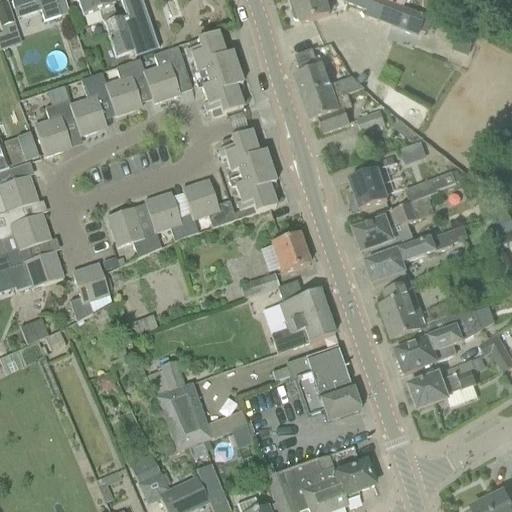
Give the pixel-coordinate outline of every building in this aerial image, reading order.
[(8,0),(10,5),(16,20),(38,13),(43,25),(59,19),(53,2),(54,1),(53,0),(8,0)] [(74,0),(82,22),(99,16),(102,27),(117,22),(112,6),(120,3),(118,0),(74,0)] [(118,0),(120,3),(125,20),(120,22),(134,64),(135,64),(156,58),(156,57),(141,14),(136,0),(118,0)] [(323,0),(291,0),(294,10),(291,11),(290,15),(292,23),(296,25),(299,24),(300,27),(330,17),(323,0)] [(366,16),(372,0),(340,0),(339,5),(366,16)] [(385,4),(377,24),(416,40),(424,19),(392,6),(385,4)] [(6,7),(0,8),(0,34),(0,35),(14,30),(6,7)] [(131,56),(122,29),(120,22),(119,21),(117,22),(102,27),(114,62),(131,56)] [(222,54),(216,37),(202,42),(207,59),(210,58),(217,79),(235,72),(229,52),(222,54)] [(210,58),(207,59),(202,42),(187,47),(189,54),(184,55),(187,63),(191,62),(196,78),(192,79),(194,86),(217,79),(210,58)] [(183,70),(181,65),(176,51),(152,59),(156,71),(142,76),(138,64),(152,108),(170,102),(169,98),(177,95),(170,74),(183,70)] [(322,69),(317,71),(311,54),(294,60),(300,76),(293,79),(301,100),(318,94),(323,106),(346,98),(362,92),(351,81),(329,89),(322,69)] [(152,108),(138,64),(113,73),(117,84),(104,88),(114,120),(114,121),(132,114),(131,111),(139,108),(132,87),(143,83),(152,108)] [(235,95),(242,93),(235,72),(217,79),(224,99),(221,100),(227,117),(241,112),(235,95)] [(104,88),(103,88),(100,77),(78,85),(85,103),(69,109),(67,105),(79,141),(97,135),(96,131),(104,128),(97,107),(108,103),(114,121),(114,120),(104,88)] [(221,100),(224,99),(217,79),(194,86),(197,93),(201,91),(206,108),(202,109),(205,117),(210,115),(212,122),(227,117),(221,100)] [(62,90),(46,95),(51,110),(67,105),(62,90)] [(347,99),(363,93),(362,92),(346,98),(323,106),(318,94),(301,100),(309,125),(317,122),(322,138),(348,128),(343,114),(351,111),(347,99)] [(79,141),(67,105),(51,110),(43,113),(47,124),(32,129),(43,161),(62,155),(60,151),(69,148),(62,128),(73,124),(78,141),(79,141)] [(360,139),(384,130),(378,115),(355,124),(360,139)] [(262,151),(255,153),(249,136),(235,141),(240,158),(243,157),(250,177),(269,171),(262,151)] [(7,172),(37,162),(28,137),(15,141),(15,142),(0,146),(0,158),(6,174),(7,173),(7,172)] [(243,157),(240,158),(235,141),(220,146),(222,153),(217,154),(220,162),(224,161),(229,177),(225,178),(227,185),(250,177),(243,157)] [(377,174),(393,170),(390,162),(374,167),(376,174),(349,183),(354,198),(348,200),(350,208),(352,213),(356,215),(359,214),(387,204),(377,174)] [(269,194),(275,192),(269,171),(250,177),(257,198),(254,199),(260,216),(274,211),(269,194)] [(0,218),(36,206),(30,188),(26,190),(23,181),(11,185),(7,173),(6,174),(0,175),(0,218)] [(451,176),(404,194),(409,207),(438,196),(437,195),(456,188),(455,186),(451,176)] [(254,199),(257,198),(250,177),(227,185),(230,192),(234,190),(239,206),(235,208),(238,216),(232,217),(234,224),(245,221),(260,216),(254,199)] [(209,189),(200,192),(199,188),(181,194),(192,226),(206,221),(210,232),(234,224),(232,217),(228,206),(216,210),(209,189)] [(192,226),(181,194),(189,219),(177,222),(171,201),(162,204),(161,200),(143,206),(159,253),(160,252),(155,239),(168,235),(172,247),(196,237),(192,226)] [(407,228),(433,218),(427,201),(393,214),(374,221),(376,226),(353,234),(361,257),(411,238),(407,228)] [(20,212),(36,207),(36,206),(0,218),(0,250),(3,259),(49,244),(43,226),(39,228),(36,219),(24,223),(20,212)] [(136,263),(159,253),(143,206),(152,233),(141,237),(134,216),(125,219),(124,215),(105,221),(116,252),(130,247),(136,263)] [(511,227),(506,213),(494,218),(501,236),(511,231),(511,227)] [(435,256),(467,243),(462,230),(364,267),(373,289),(406,277),(403,270),(436,258),(435,256)] [(278,278),(308,268),(298,238),(267,248),(278,278)] [(0,260),(0,282),(12,278),(18,297),(43,289),(62,283),(53,256),(32,263),(28,252),(49,245),(49,244),(3,259),(0,260)] [(114,262),(102,266),(105,275),(117,271),(114,262)] [(108,301),(104,287),(97,269),(79,275),(80,279),(72,281),(76,294),(75,294),(77,302),(68,306),(75,327),(91,318),(87,308),(108,301)] [(277,293),(276,291),(273,280),(238,291),(242,305),(276,293),(277,293)] [(318,294),(302,300),(297,285),(276,291),(277,293),(276,293),(281,308),(278,309),(286,334),(270,340),(276,358),(333,339),(318,294)] [(404,289),(409,287),(409,285),(383,295),(387,306),(377,309),(391,345),(421,334),(416,321),(421,319),(417,307),(411,309),(404,289)] [(474,316),(457,323),(446,327),(448,334),(431,340),(425,343),(426,345),(395,356),(404,378),(435,367),(435,366),(455,358),(452,350),(462,346),(461,345),(481,334),(474,316)] [(427,328),(431,340),(448,334),(446,327),(457,323),(455,317),(427,328)] [(40,324),(30,327),(33,336),(43,332),(40,324)] [(30,327),(18,332),(25,350),(37,345),(36,344),(33,336),(30,327)] [(43,332),(33,336),(36,344),(44,342),(46,341),(46,340),(43,332)] [(46,341),(44,342),(50,356),(64,349),(58,335),(46,341)] [(489,357),(502,350),(495,339),(478,349),(484,360),(489,357)] [(321,416),(325,427),(359,415),(350,389),(349,390),(336,350),(285,368),(290,384),(293,383),(306,421),(321,416)] [(501,377),(511,370),(511,366),(502,350),(489,357),(484,360),(485,361),(489,359),(501,377)] [(145,381),(153,401),(182,391),(173,366),(157,371),(159,376),(145,381)] [(474,373),(472,366),(408,390),(417,415),(447,403),(446,400),(475,389),(470,374),(474,373)] [(191,387),(182,391),(153,401),(177,457),(186,453),(211,444),(191,387)] [(207,445),(202,447),(206,457),(211,455),(207,445)] [(137,490),(159,480),(152,463),(130,473),(137,490)] [(331,470),(319,475),(314,463),(264,483),(273,511),(339,511),(346,510),(344,505),(347,504),(357,500),(355,496),(372,489),(364,466),(334,477),(331,470)] [(209,511),(227,511),(209,469),(194,475),(209,511)] [(192,511),(198,511),(207,508),(194,482),(181,488),(192,511)] [(273,511),(264,483),(262,484),(266,493),(261,495),(267,509),(260,511),(256,511),(253,502),(234,509),(235,511),(273,511)] [(161,511),(177,511),(168,494),(156,500),(161,511)] [(511,511),(511,496),(504,500),(503,497),(472,511),(511,511)]
